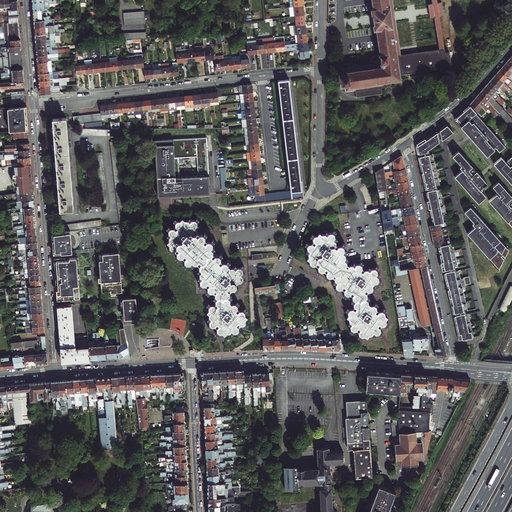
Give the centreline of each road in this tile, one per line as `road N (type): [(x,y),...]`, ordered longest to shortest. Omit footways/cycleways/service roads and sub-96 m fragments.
road 1 (residential): [(33,102),(56,371)]
road 2 (secondary): [(428,366),(307,358),(192,363)]
road 3 (residential): [(33,102),(261,76)]
road 4 (residential): [(454,365),(406,142)]
road 5 (residential): [(192,363),(199,511)]
road 6 (secondary): [(192,363),(56,371)]
road 7 (trunk): [(511,402),(454,511)]
